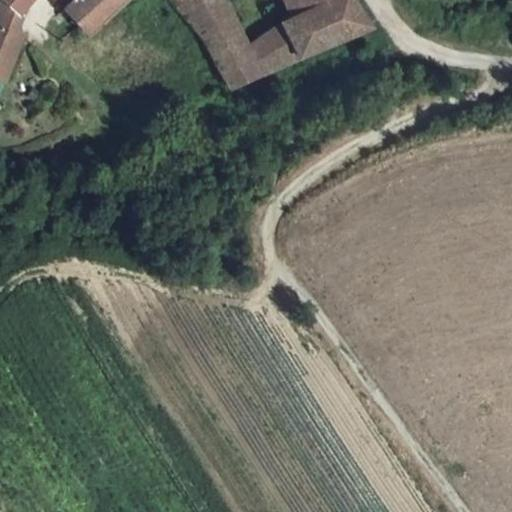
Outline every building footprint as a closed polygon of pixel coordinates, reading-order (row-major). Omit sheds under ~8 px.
[(0,0),(0,18),(25,35),(24,6),(12,0),(0,0)] [(95,30),(110,16),(126,0),(72,0),(72,1),(95,30)] [(183,0),(202,29),(236,13),(231,0),(183,0)] [(280,21),(299,54),(372,24),(355,0),(320,0),(300,11),(280,21)] [(294,0),(300,11),(320,0),(294,0)] [(232,82),(261,70),(245,40),(236,13),(202,29),(232,82)] [(0,65),(11,73),(25,35),(0,18),(0,65)] [(261,70),(299,54),(280,21),(245,40),(261,70)]
